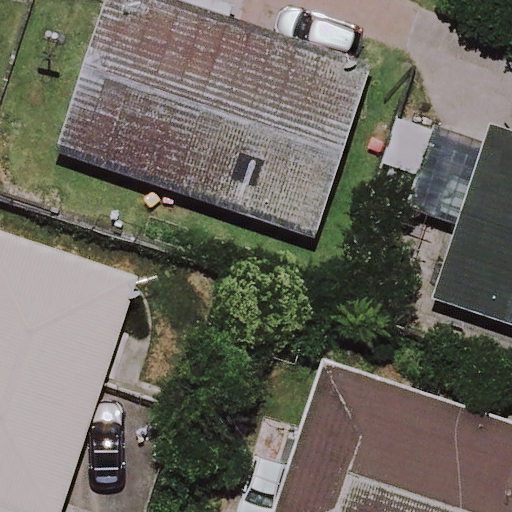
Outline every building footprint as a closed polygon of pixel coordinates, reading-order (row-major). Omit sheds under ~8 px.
[(314,238),(370,69),(237,25),(242,8),(217,0),(112,0),(62,155),(314,238)] [(503,0),(471,0),(500,9),(503,0)] [(511,143),(498,139),(445,309),(511,330),(511,143)] [(0,511),(23,511),(25,508),(39,511),(67,511),(140,279),(0,234),(0,511)] [(511,511),(511,437),(319,378),(278,511),(511,511)]
